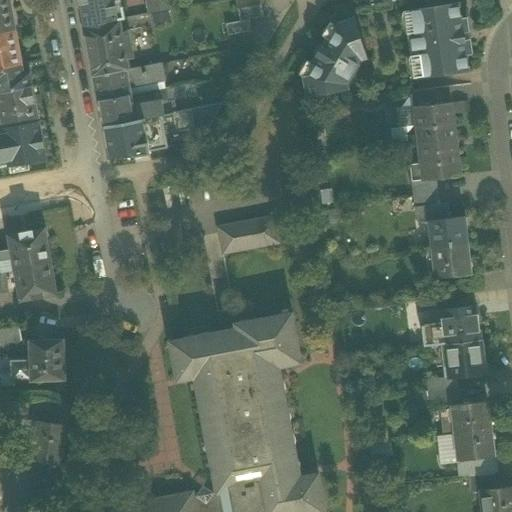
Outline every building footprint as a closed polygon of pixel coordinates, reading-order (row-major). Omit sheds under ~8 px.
[(0,0),(0,33),(15,30),(9,0),(0,0)] [(78,0),(80,7),(81,7),(81,8),(82,7),(83,12),(82,12),(85,26),(121,19),(125,18),(123,7),(121,0),(78,0)] [(145,0),(147,9),(170,4),(169,0),(145,0)] [(236,0),(238,10),(261,5),(260,0),(236,0)] [(419,55),(422,78),(469,71),(467,55),(472,54),(466,18),(461,19),(459,3),(412,10),(415,32),(409,33),(413,56),(419,55)] [(170,4),(147,9),(148,14),(171,10),(170,4)] [(238,10),(240,21),(250,20),(264,17),(261,5),(238,10)] [(84,26),(94,77),(127,71),(130,70),(128,59),(135,58),(130,31),(123,32),(121,19),(85,26),(84,26)] [(252,31),(250,20),(240,21),(226,24),(226,25),(228,36),(252,31)] [(304,77),(308,97),(348,90),(347,84),(362,60),(367,58),(356,23),(355,20),(344,24),(344,22),(335,25),(337,31),(331,40),(327,38),(312,64),(316,66),(311,75),(304,77)] [(0,68),(22,65),(15,30),(0,33),(0,68)] [(130,70),(127,71),(131,88),(166,81),(163,64),(130,70)] [(22,65),(0,68),(0,93),(33,88),(30,73),(24,75),(22,65)] [(132,95),(131,88),(127,71),(94,77),(98,101),(132,95)] [(166,88),(168,99),(198,95),(195,83),(166,88)] [(33,88),(0,93),(0,114),(1,123),(0,122),(0,128),(39,122),(33,88)] [(166,88),(132,95),(135,110),(140,108),(139,104),(162,100),(168,99),(166,88)] [(411,108),(415,108),(415,107),(435,105),(433,90),(410,93),(411,108)] [(135,110),(132,95),(98,101),(103,126),(137,119),(164,114),(162,100),(139,104),(140,108),(135,110)] [(454,101),(454,112),(470,111),(469,100),(454,101)] [(415,107),(415,108),(416,120),(419,144),(456,139),(451,102),(435,105),(415,107)] [(223,103),(164,114),(165,115),(162,116),(166,135),(210,127),(223,103)] [(405,121),(416,120),(415,108),(411,108),(404,109),(405,121)] [(162,116),(145,119),(151,151),(168,148),(166,135),(162,116)] [(145,119),(103,126),(109,158),(133,154),(133,157),(151,154),(151,151),(145,119)] [(0,128),(0,166),(46,158),(39,122),(0,128)] [(460,176),(456,139),(419,144),(422,164),(423,179),(424,180),(436,179),(460,176)] [(412,180),(423,179),(422,164),(411,165),(412,180)] [(412,180),(414,196),(437,194),(436,179),(424,180),(423,179),(412,180)] [(438,204),(437,194),(414,196),(416,207),(430,205),(438,204)] [(430,234),(431,247),(468,242),(465,216),(449,218),(448,203),(438,204),(430,205),(432,220),(428,220),(428,222),(432,222),(433,233),(430,234)] [(430,205),(416,207),(415,207),(416,219),(421,223),(428,222),(428,220),(432,220),(430,205)] [(219,228),(224,254),(280,243),(275,218),(219,228)] [(11,250),(15,271),(52,263),(46,228),(8,235),(11,250)] [(471,269),(468,242),(431,247),(426,247),(428,266),(434,266),(435,278),(445,277),(463,275),(464,276),(468,276),(473,275),(472,268),(471,269)] [(11,250),(0,251),(0,265),(1,273),(6,272),(15,271),(11,250)] [(58,295),(52,263),(15,271),(6,272),(8,285),(17,283),(20,302),(58,295)] [(8,285),(6,272),(1,273),(0,273),(0,294),(9,292),(8,285)] [(445,277),(447,289),(470,287),(468,276),(464,276),(463,275),(445,277)] [(417,301),(418,312),(434,310),(434,312),(441,311),(441,309),(447,309),(445,297),(417,301)] [(442,320),(446,344),(480,340),(476,305),(447,309),(441,309),(441,311),(442,320)] [(222,492),(224,503),(225,511),(312,511),(312,509),(322,507),(323,511),(325,511),(319,474),(300,477),(299,470),(294,471),(291,459),(297,458),(294,445),(289,446),(287,434),(292,433),(290,420),(283,422),(282,411),(288,410),(284,391),(278,392),(276,382),(282,381),(279,366),(301,362),(292,314),(290,314),(291,320),(280,322),(279,316),(250,322),(251,327),(239,329),(238,324),(237,324),(238,329),(236,329),(238,336),(224,339),(223,332),(210,334),(211,339),(185,344),(184,339),(171,341),(178,380),(196,377),(197,385),(202,384),(205,395),(199,396),(202,409),(208,408),(210,418),(204,419),(207,438),(213,437),(215,449),(210,450),(212,463),(218,462),(220,472),(214,473),(218,493),(222,492)] [(290,314),(279,316),(280,322),(291,320),(290,314)] [(424,346),(446,344),(442,320),(422,323),(424,346)] [(0,330),(0,345),(22,341),(19,327),(0,330)] [(238,336),(236,329),(223,332),(224,339),(238,336)] [(210,334),(184,339),(185,344),(211,339),(210,334)] [(32,377),(32,380),(65,379),(64,340),(31,341),(31,363),(32,377)] [(485,373),(480,340),(446,344),(450,377),(450,378),(457,377),(485,373)] [(30,377),(32,377),(31,363),(29,363),(29,361),(11,361),(12,379),(30,379),(30,377)] [(427,379),(428,391),(458,388),(457,377),(450,378),(450,377),(427,379)] [(278,392),(284,391),(282,381),(276,382),(278,392)] [(460,404),(458,388),(428,391),(430,409),(452,406),(452,405),(460,404)] [(452,406),(455,434),(491,430),(488,401),(460,404),(452,405),(452,406)] [(67,425),(78,426),(81,406),(57,402),(55,414),(54,423),(67,425)] [(208,408),(202,409),(204,419),(210,418),(208,408)] [(283,422),(290,420),(288,410),(282,411),(283,422)] [(44,422),(54,423),(55,414),(35,411),(34,421),(38,422),(38,421),(44,422)] [(51,464),(61,465),(67,425),(54,423),(44,422),(42,437),(36,436),(33,461),(34,461),(51,464)] [(494,456),(491,430),(455,434),(458,461),(494,456)] [(497,456),(494,456),(458,461),(457,461),(459,477),(469,475),(494,472),(498,472),(497,456)] [(27,511),(44,511),(51,464),(34,461),(27,511)] [(218,462),(212,463),(214,473),(220,472),(218,462)] [(469,475),(472,493),(481,491),(481,490),(495,489),(494,472),(469,475)] [(481,491),(483,511),(511,511),(511,486),(495,489),(481,490),(481,491)] [(121,511),(225,511),(224,503),(195,508),(192,493),(120,507),(121,511)]
